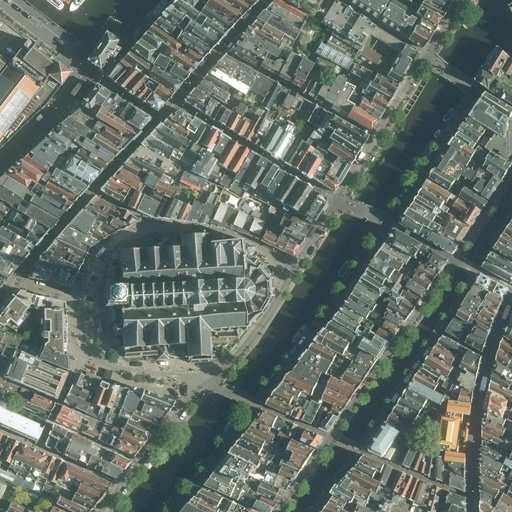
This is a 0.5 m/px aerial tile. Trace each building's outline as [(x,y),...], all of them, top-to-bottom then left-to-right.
[(203,58),(210,50),(219,41),(219,40),(226,32),(233,25),(197,0),(176,0),(169,7),(152,25),(203,58)] [(240,18),(242,16),(243,15),(251,6),(241,0),(197,0),(233,25),(237,21),(239,18),(240,18)] [(304,13),(280,0),(273,0),(270,4),(300,21),(304,13)] [(312,17),(322,0),(280,0),(304,13),(312,17)] [(355,60),(375,28),(330,0),(322,0),(320,5),(312,17),(333,31),(325,46),(352,61),(354,62),(355,60)] [(344,0),(376,19),(381,11),(384,12),(379,21),(406,39),(419,18),(391,1),(386,10),(383,8),(387,0),(344,0)] [(404,0),(402,0),(399,5),(415,14),(419,6),(413,4),(405,0),(404,0)] [(405,0),(413,4),(419,6),(440,19),(442,16),(444,12),(423,0),(419,0),(418,3),(414,0),(413,0),(405,0)] [(423,0),(444,12),(445,12),(447,7),(449,4),(450,4),(443,0),(423,0)] [(300,21),(270,4),(263,12),(295,30),(300,21)] [(419,6),(415,14),(421,17),(436,26),(440,19),(419,6)] [(277,42),(281,35),(291,41),(297,30),(295,30),(263,12),(256,21),(250,27),(240,39),(266,54),(274,58),(277,52),(276,51),(280,43),(277,42)] [(122,25),(110,17),(104,26),(116,35),(122,25)] [(421,17),(417,23),(420,25),(418,28),(430,35),(430,34),(432,32),(433,30),(436,26),(421,17)] [(0,148),(30,119),(31,121),(37,115),(35,114),(45,104),(58,88),(58,87),(68,73),(68,70),(66,69),(64,69),(64,70),(43,53),(42,53),(33,47),(34,46),(33,46),(21,37),(21,36),(20,37),(12,30),(11,29),(3,23),(3,22),(2,23),(0,20),(0,148)] [(203,58),(152,25),(147,33),(196,65),(203,58)] [(415,26),(406,39),(407,39),(421,48),(425,42),(429,36),(430,35),(418,28),(415,26)] [(412,62),(417,53),(405,46),(405,45),(379,30),(375,28),(376,28),(375,27),(375,28),(355,60),(363,65),(398,84),(403,75),(412,62)] [(196,65),(147,33),(139,41),(189,73),(195,67),(196,66),(196,65)] [(113,59),(120,50),(114,46),(117,41),(106,34),(91,56),(89,59),(88,61),(99,69),(108,56),(113,59)] [(266,54),(240,39),(233,46),(258,59),(261,61),(262,59),(266,54)] [(189,73),(139,41),(130,51),(156,67),(180,84),(181,83),(189,73)] [(318,55),(315,60),(315,61),(314,62),(314,63),(314,64),(315,65),(315,66),(316,67),(318,68),(330,75),(331,75),(332,76),(333,76),(334,76),(335,75),(336,75),(337,74),(338,73),(341,68),(346,71),(352,61),(325,46),(320,43),(315,54),(318,55)] [(258,59),(233,46),(231,48),(228,52),(227,52),(228,53),(228,52),(233,55),(232,55),(241,60),(243,61),(244,61),(246,63),(247,63),(250,64),(251,65),(253,66),(254,67),(258,59)] [(484,68),(479,75),(476,79),(476,80),(477,83),(511,104),(511,59),(498,47),(484,68)] [(149,77),(156,67),(130,51),(117,65),(121,68),(126,72),(116,85),(124,91),(124,90),(125,91),(125,90),(127,91),(126,92),(128,93),(128,92),(133,96),(132,96),(133,96),(140,86),(147,90),(152,94),(164,103),(172,95),(162,88),(161,88),(154,84),(152,82),(153,80),(149,77)] [(298,91),(309,71),(311,66),(289,55),(284,64),(276,78),(276,79),(285,84),(289,86),(298,91)] [(111,81),(121,68),(117,65),(113,63),(115,61),(113,59),(108,56),(99,69),(98,71),(98,72),(98,71),(102,74),(101,74),(102,74),(104,75),(103,75),(104,76),(105,76),(107,77),(106,78),(107,78),(111,81)] [(254,73),(224,56),(223,57),(219,62),(218,62),(248,83),(254,73)] [(276,78),(284,64),(279,61),(274,63),(273,65),(262,59),(261,61),(258,59),(254,67),(263,72),(263,71),(276,78)] [(229,96),(240,103),(256,74),(254,73),(248,83),(218,62),(207,74),(232,92),(229,96)] [(396,87),(375,76),(354,65),(345,80),(343,85),(352,90),(354,86),(358,77),(392,95),(396,87)] [(180,84),(156,67),(149,77),(153,80),(155,82),(154,84),(161,88),(162,88),(172,95),(172,94),(180,84)] [(116,85),(126,72),(121,68),(111,81),(113,82),(114,83),(115,83),(116,84),(116,85)] [(306,96),(314,81),(317,75),(309,71),(298,91),(306,96)] [(232,92),(207,74),(205,76),(205,77),(202,79),(202,80),(229,96),(232,92)] [(257,109),(272,83),(256,74),(240,103),(248,107),(256,112),(257,109)] [(334,78),(329,88),(321,104),(330,109),(343,85),(345,80),(339,77),(334,78)] [(392,95),(358,77),(354,86),(361,90),(357,96),(382,110),(386,104),(392,95)] [(229,96),(202,80),(197,86),(197,85),(197,86),(211,95),(210,96),(224,105),(226,100),(229,96)] [(321,104),(329,88),(314,81),(306,96),(321,104)] [(264,115),(279,87),(272,83),(257,109),(259,110),(258,112),(264,115)] [(99,107),(109,94),(107,92),(107,93),(103,90),(102,89),(98,86),(96,85),(95,87),(93,90),(92,90),(88,96),(86,100),(86,99),(85,101),(83,104),(82,104),(81,105),(82,106),(81,106),(85,108),(90,101),(94,104),(99,107)] [(345,102),(352,90),(343,85),(330,109),(339,114),(345,102)] [(140,101),(147,90),(140,86),(133,96),(140,101)] [(211,95),(197,86),(193,90),(204,97),(205,95),(209,98),(210,96),(211,95)] [(382,110),(357,96),(361,90),(354,86),(352,90),(345,102),(350,105),(352,101),(355,103),(357,100),(360,102),(356,108),(376,120),(382,110)] [(258,148),(279,107),(288,92),(287,92),(287,91),(279,87),(264,115),(262,119),(250,142),(258,148)] [(145,104),(152,94),(147,90),(140,101),(145,104)] [(209,98),(205,95),(204,97),(193,90),(192,90),(193,90),(191,93),(188,95),(204,106),(208,99),(209,98)] [(293,115),(303,100),(288,92),(279,107),(293,115)] [(511,115),(511,108),(486,93),(481,101),(510,118),(511,115)] [(109,113),(119,100),(109,94),(99,107),(109,113)] [(163,104),(164,103),(152,94),(145,104),(146,105),(146,104),(148,105),(147,106),(149,106),(154,110),(157,112),(159,109),(163,104)] [(204,106),(188,95),(188,96),(185,100),(183,102),(185,104),(186,104),(190,106),(190,107),(190,106),(200,112),(204,106)] [(240,103),(229,96),(226,100),(233,104),(230,109),(228,107),(226,110),(223,108),(216,122),(224,127),(232,113),(241,118),(242,118),(248,107),(240,103)] [(208,118),(216,104),(208,99),(204,106),(200,112),(208,118)] [(116,118),(126,105),(126,104),(126,105),(119,101),(120,100),(119,100),(109,113),(116,118)] [(302,119),(311,105),(303,100),(293,115),(294,116),(299,119),(301,118),(302,119)] [(124,122),(133,109),(126,105),(116,118),(109,113),(99,107),(94,104),(90,101),(85,108),(81,106),(78,109),(130,141),(138,132),(124,122)] [(511,119),(510,118),(481,101),(470,117),(487,128),(483,135),(484,136),(488,139),(484,146),(483,148),(491,153),(511,165),(511,164),(511,119)] [(376,120),(356,108),(352,106),(350,105),(345,102),(339,114),(357,125),(359,126),(360,127),(367,131),(369,132),(372,127),(373,125),(376,120)] [(216,122),(223,108),(216,104),(208,118),(215,122),(216,122)] [(308,124),(318,109),(311,105),(302,119),(301,118),(299,119),(294,116),(293,118),(300,123),(301,121),(303,121),(308,124)] [(270,155),(284,130),(286,126),(293,115),(279,107),(258,148),(270,155)] [(130,141),(78,109),(68,118),(120,150),(121,150),(129,141),(130,141)] [(147,122),(146,118),(147,118),(146,118),(140,114),(141,114),(140,114),(134,110),(133,109),(124,122),(138,132),(138,131),(143,127),(142,127),(146,122),(147,123),(147,122)] [(314,131),(325,113),(318,109),(308,124),(315,128),(314,131)] [(192,119),(186,115),(186,116),(184,114),(178,110),(178,111),(175,111),(175,110),(171,114),(188,125),(192,119)] [(233,132),(241,118),(232,113),(224,127),(233,132)] [(354,130),(351,128),(339,121),(325,113),(314,131),(320,135),(322,135),(328,140),(333,132),(359,147),(366,137),(357,132),(356,131),(354,130)] [(188,125),(171,114),(166,119),(184,131),(188,125)] [(250,142),(262,119),(254,115),(249,123),(241,137),(250,142)] [(487,128),(470,117),(465,125),(480,134),(483,135),(487,128)] [(120,150),(68,118),(59,125),(113,158),(120,150)] [(241,137),(249,123),(242,118),(241,118),(233,132),(241,137)] [(193,136),(184,131),(166,119),(166,120),(165,120),(161,125),(160,126),(189,142),(193,136)] [(193,136),(200,123),(192,119),(188,125),(184,131),(193,136)] [(199,147),(209,129),(200,123),(193,136),(189,142),(199,147)] [(113,158),(59,125),(52,132),(51,132),(44,140),(65,152),(66,149),(75,154),(78,148),(107,165),(109,162),(110,162),(113,158)] [(477,138),(480,134),(465,125),(461,132),(484,146),(488,139),(484,136),(481,141),(477,138)] [(206,180),(207,178),(219,158),(209,153),(199,147),(189,142),(160,126),(159,126),(159,127),(157,130),(156,129),(156,130),(155,132),(154,132),(152,135),(151,135),(151,136),(150,137),(150,136),(148,139),(144,143),(143,144),(141,147),(141,146),(140,147),(206,180)] [(283,163),(298,140),(290,136),(294,131),(286,126),(284,130),(270,155),(271,155),(277,159),(283,163)] [(284,163),(290,166),(290,167),(303,150),(309,140),(314,131),(307,126),(298,140),(283,163),(284,163)] [(209,153),(220,135),(219,135),(210,130),(210,129),(209,129),(199,147),(209,153)] [(315,143),(320,135),(314,131),(309,140),(315,143)] [(359,147),(333,132),(328,140),(332,144),(354,156),(359,147)] [(480,146),(459,133),(455,139),(476,152),(480,146)] [(219,158),(229,141),(220,135),(209,153),(219,158)] [(476,152),(455,139),(450,147),(476,164),(478,161),(473,157),(474,155),(485,162),(491,153),(483,148),(480,146),(476,152)] [(73,157),(65,152),(44,140),(43,140),(29,154),(28,154),(20,162),(12,169),(4,177),(63,212),(71,204),(78,197),(78,196),(85,188),(100,172),(73,157)] [(300,173),(311,155),(316,147),(318,144),(315,143),(309,140),(303,150),(290,167),(300,173)] [(226,171),(239,147),(230,142),(229,141),(219,158),(207,178),(218,183),(223,176),(216,171),(219,166),(226,171)] [(354,156),(332,144),(328,150),(323,148),(322,150),(316,147),(311,155),(318,160),(320,161),(325,153),(334,158),(348,166),(354,157),(354,156)] [(208,181),(206,180),(140,147),(139,148),(139,149),(138,151),(137,150),(132,156),(167,173),(169,170),(182,176),(180,180),(181,180),(200,189),(203,184),(206,185),(208,181)] [(246,182),(259,159),(258,158),(250,153),(249,153),(240,148),(240,147),(239,147),(226,171),(223,176),(218,183),(239,194),(241,190),(238,188),(242,180),(246,182)] [(482,168),(476,164),(450,147),(445,154),(437,168),(469,189),(470,188),(489,201),(502,181),(482,168)] [(78,148),(75,154),(73,157),(100,172),(101,172),(100,171),(106,166),(107,165),(78,148)] [(324,176),(334,158),(325,153),(320,161),(318,165),(310,179),(311,179),(314,181),(319,185),(324,176)] [(502,181),(511,165),(491,153),(485,162),(482,168),(502,181)] [(310,179),(318,165),(315,163),(318,160),(311,155),(300,173),(301,173),(302,174),(303,174),(309,178),(310,179)] [(181,180),(180,180),(167,173),(132,156),(125,164),(168,185),(177,189),(181,180)] [(337,184),(348,166),(334,158),(324,176),(337,184)] [(252,194),(269,165),(259,159),(246,182),(242,189),(252,194)] [(168,185),(125,164),(124,164),(124,165),(121,168),(121,167),(119,170),(141,184),(163,194),(168,185)] [(270,165),(269,165),(252,194),(262,199),(270,185),(279,171),(278,171),(269,166),(270,165)] [(488,202),(469,189),(437,168),(430,179),(471,205),(481,211),(488,202)] [(163,195),(141,184),(119,170),(118,170),(119,171),(117,172),(116,173),(117,173),(114,176),(114,175),(111,179),(133,192),(136,194),(143,197),(159,204),(152,218),(161,219),(170,201),(164,198),(166,194),(163,194),(163,195)] [(278,190),(287,176),(286,176),(279,172),(280,172),(279,171),(270,185),(278,190)] [(286,206),(299,183),(287,176),(278,190),(273,198),(286,206)] [(333,191),(337,184),(324,176),(319,185),(330,191),(333,191)] [(63,212),(4,177),(0,180),(0,187),(56,220),(63,212)] [(133,192),(111,179),(105,185),(129,199),(133,192)] [(446,203),(449,198),(456,202),(453,207),(454,207),(466,214),(470,207),(429,181),(424,190),(446,203)] [(292,215),(309,190),(300,183),(299,183),(286,206),(283,210),(292,215)] [(130,200),(129,199),(105,185),(100,191),(111,198),(111,197),(114,199),(113,199),(115,199),(117,200),(117,201),(118,201),(120,202),(127,206),(130,200)] [(173,198),(177,189),(168,185),(163,194),(166,194),(172,197),(173,198)] [(274,215),(277,209),(244,192),(241,199),(214,185),(210,193),(218,197),(206,225),(214,227),(230,230),(238,233),(248,237),(248,236),(260,241),(265,231),(274,215)] [(270,204),(273,198),(278,190),(270,185),(262,199),(270,204)] [(56,220),(0,187),(0,201),(11,208),(48,230),(56,220)] [(301,220),(301,219),(317,194),(309,190),(292,215),(301,220)] [(446,203),(424,190),(421,194),(419,192),(417,195),(419,197),(449,214),(461,221),(466,214),(454,207),(451,211),(444,207),(446,203)] [(135,211),(143,197),(136,194),(133,192),(129,199),(130,200),(127,206),(135,211)] [(197,223),(210,193),(207,192),(204,197),(199,195),(187,222),(196,223),(197,223)] [(206,225),(218,197),(210,193),(197,223),(206,225)] [(311,225),(325,203),(324,199),(317,194),(301,219),(311,225)] [(184,221),(195,198),(189,195),(184,203),(187,204),(186,206),(181,204),(173,220),(174,220),(184,221)] [(121,210),(95,197),(94,197),(95,197),(93,199),(90,202),(89,204),(88,204),(112,217),(116,219),(121,210)] [(152,218),(159,204),(143,197),(135,211),(142,214),(151,218),(152,218)] [(171,220),(179,203),(172,199),(173,198),(172,197),(170,201),(161,219),(171,220)] [(449,214),(419,197),(415,203),(445,221),(449,214)] [(11,208),(0,201),(0,214),(5,218),(11,208)] [(173,220),(181,204),(179,203),(171,220),(173,220)] [(471,227),(461,221),(449,214),(445,221),(415,203),(406,216),(425,227),(432,231),(459,246),(463,239),(471,227)] [(112,217),(88,204),(88,205),(83,210),(82,210),(82,211),(108,225),(112,217)] [(471,227),(480,213),(481,211),(471,205),(470,207),(466,214),(461,221),(471,227)] [(48,230),(11,208),(5,218),(6,218),(5,219),(13,224),(14,222),(41,238),(48,230)] [(281,219),(282,219),(284,213),(277,209),(274,215),(281,219)] [(125,223),(129,215),(121,210),(116,219),(125,223)] [(119,230),(108,225),(82,211),(68,226),(97,242),(108,236),(119,230)] [(310,227),(284,213),(282,219),(307,232),(309,229),(309,228),(310,227)] [(13,224),(5,219),(6,218),(5,218),(0,214),(0,227),(6,231),(7,230),(34,246),(41,238),(14,222),(13,224)] [(139,222),(129,215),(125,223),(130,226),(139,222)] [(423,246),(409,238),(411,235),(413,231),(420,235),(425,227),(406,216),(401,224),(409,229),(407,233),(405,236),(396,231),(387,243),(417,261),(421,263),(424,257),(418,254),(423,246)] [(125,223),(116,219),(112,217),(108,225),(119,230),(130,226),(125,223)] [(307,232),(282,219),(281,219),(282,220),(278,226),(283,228),(303,239),(307,232)] [(97,242),(68,226),(60,235),(88,248),(90,250),(92,248),(98,243),(97,242)] [(34,246),(7,230),(6,231),(0,227),(0,237),(27,254),(29,251),(31,248),(32,249),(34,246)] [(427,240),(432,231),(425,227),(420,235),(427,240)] [(303,239),(283,228),(279,237),(288,242),(298,246),(303,239)] [(274,248),(279,237),(265,231),(260,241),(274,248)] [(459,246),(432,231),(427,240),(451,253),(454,252),(454,253),(459,246)] [(157,243),(156,245),(156,249),(119,252),(119,250),(117,250),(117,252),(118,262),(120,288),(105,289),(100,289),(100,293),(100,295),(101,300),(100,300),(100,302),(101,302),(101,309),(105,309),(121,308),(122,326),(117,326),(114,327),(112,329),(112,333),(115,336),(116,336),(118,335),(123,335),(124,349),(155,347),(156,360),(167,360),(167,356),(172,358),(172,359),(173,359),(173,358),(184,358),(186,358),(186,361),(187,361),(187,359),(207,357),(208,360),(209,360),(209,357),(212,357),(211,355),(209,355),(208,344),(207,330),(242,328),(241,318),(257,312),(265,298),(264,286),(264,284),(254,271),(238,267),(236,243),(201,245),(200,236),(200,232),(198,233),(198,235),(180,237),(180,234),(178,234),(178,238),(171,238),(171,237),(170,238),(165,235),(165,234),(164,234),(165,235),(160,239),(159,238),(159,239),(160,239),(160,243),(157,243)] [(511,238),(504,234),(499,242),(511,249),(511,238)] [(88,248),(60,235),(52,245),(62,250),(64,251),(83,260),(87,251),(88,248)] [(238,267),(254,271),(259,265),(248,259),(248,258),(252,249),(253,249),(252,248),(241,241),(219,235),(200,236),(201,245),(236,243),(238,267)] [(27,254),(0,237),(0,252),(19,264),(27,254)] [(283,252),(288,242),(279,237),(274,248),(283,252)] [(119,252),(156,249),(156,245),(150,239),(119,248),(119,252)] [(292,256),(298,246),(288,242),(283,252),(292,256)] [(511,249),(499,242),(494,250),(511,259),(511,249)] [(417,261),(387,243),(382,251),(411,269),(417,261)] [(58,259),(62,250),(52,245),(45,253),(58,259)] [(428,260),(433,252),(432,252),(425,247),(424,247),(423,246),(423,245),(423,246),(418,254),(424,257),(428,260)] [(83,260),(64,251),(63,254),(65,255),(62,261),(78,269),(83,260)] [(411,269),(382,251),(377,259),(406,277),(411,269)] [(19,264),(0,252),(0,275),(6,279),(19,264)] [(116,263),(118,262),(117,252),(113,252),(108,257),(107,264),(116,264),(116,263)] [(261,252),(256,258),(262,263),(267,257),(261,252)] [(439,274),(448,262),(448,261),(433,252),(428,260),(425,266),(439,274)] [(78,269),(62,261),(58,259),(45,253),(39,259),(54,267),(61,270),(67,273),(74,277),(78,269)] [(511,264),(492,253),(487,260),(511,273),(511,264)] [(54,267),(39,259),(35,264),(53,272),(54,267)] [(406,277),(377,259),(371,267),(389,278),(392,273),(396,275),(393,280),(401,285),(406,277)] [(511,282),(511,273),(487,260),(482,267),(511,283),(511,282)] [(439,274),(425,266),(421,263),(417,261),(411,269),(433,282),(439,274)] [(120,288),(118,262),(116,263),(116,264),(107,264),(105,289),(120,288)] [(261,263),(259,265),(254,271),(264,284),(267,282),(264,276),(269,274),(266,270),(267,270),(266,269),(264,267),(265,267),(264,266),(263,266),(261,263)] [(53,272),(35,264),(32,269),(52,276),(53,272)] [(52,276),(32,269),(28,275),(28,278),(29,278),(31,279),(31,278),(33,279),(57,285),(61,270),(54,267),(53,272),(52,276)] [(393,280),(389,278),(371,267),(366,275),(396,293),(401,285),(393,280)] [(433,282),(411,269),(406,277),(428,291),(433,282)] [(63,286),(67,273),(61,270),(57,285),(63,286)] [(69,287),(74,277),(67,273),(63,286),(69,288),(69,287)] [(273,285),(273,278),(269,274),(264,276),(267,282),(264,284),(264,286),(273,285)] [(396,293),(366,275),(364,274),(362,276),(364,278),(361,283),(361,284),(382,296),(385,290),(392,293),(388,300),(397,305),(402,297),(396,293)] [(503,300),(508,289),(481,275),(476,284),(489,292),(484,301),(498,309),(503,300)] [(428,291),(406,277),(401,285),(422,298),(428,291)] [(387,299),(382,296),(361,284),(356,291),(382,307),(385,303),(387,299)] [(484,301),(489,292),(476,284),(470,294),(484,301)] [(262,314),(274,297),(273,285),(264,286),(265,298),(257,312),(241,318),(242,328),(246,331),(262,314)] [(422,298),(401,285),(396,293),(402,297),(417,306),(419,304),(419,303),(422,298)] [(66,357),(65,336),(65,305),(63,302),(15,291),(6,302),(0,309),(0,330),(9,335),(12,330),(16,332),(30,316),(25,312),(30,305),(39,307),(43,308),(43,318),(40,318),(40,325),(43,325),(43,333),(42,333),(40,335),(36,335),(33,344),(66,358),(66,357)] [(383,310),(355,293),(353,291),(351,294),(353,295),(350,300),(375,314),(377,311),(381,313),(383,310)] [(495,317),(481,309),(484,301),(470,294),(462,307),(475,314),(478,316),(493,324),(495,317)] [(417,306),(402,297),(397,305),(412,313),(412,314),(417,306)] [(412,313),(397,305),(388,300),(387,299),(385,303),(390,306),(388,310),(389,311),(388,313),(390,314),(391,312),(406,321),(412,313)] [(367,319),(370,314),(380,319),(376,325),(377,325),(382,328),(386,320),(384,319),(375,314),(350,300),(345,307),(367,319)] [(498,309),(484,301),(481,309),(495,317),(498,309)] [(376,325),(367,319),(345,307),(343,306),(341,308),(343,310),(340,314),(360,326),(362,322),(367,325),(365,329),(367,330),(373,333),(377,325),(376,325)] [(474,317),(475,314),(462,307),(457,316),(473,326),(476,321),(476,319),(474,317)] [(122,326),(121,308),(105,309),(109,337),(112,337),(112,338),(116,338),(116,336),(115,336),(112,333),(112,329),(114,327),(117,326),(122,326)] [(406,321),(391,312),(390,314),(388,313),(384,319),(386,320),(401,329),(406,321)] [(361,326),(360,326),(340,314),(337,319),(335,317),(333,319),(335,321),(372,342),(375,336),(376,335),(373,333),(367,330),(365,334),(359,331),(361,326)] [(473,326),(457,316),(454,322),(465,328),(471,332),(473,326)] [(493,324),(478,316),(476,319),(476,321),(491,330),(493,324)] [(401,329),(386,320),(382,328),(396,336),(401,329)] [(372,342),(335,321),(327,330),(379,360),(390,344),(375,336),(372,342)] [(491,330),(476,321),(473,326),(489,336),(491,330)] [(465,328),(454,322),(453,322),(450,327),(462,334),(465,328)] [(396,336),(382,328),(377,325),(373,333),(376,335),(375,336),(390,344),(390,343),(392,344),(394,342),(392,341),(395,336),(396,336)] [(489,336),(473,326),(471,332),(487,341),(489,336)] [(462,334),(450,327),(446,333),(459,340),(462,334)] [(208,344),(237,343),(236,328),(207,330),(208,344)] [(242,328),(236,328),(237,343),(246,331),(242,328)] [(466,343),(471,332),(465,328),(462,334),(459,340),(466,343)] [(66,358),(33,344),(32,346),(9,335),(0,330),(0,343),(11,349),(36,359),(36,358),(40,360),(66,371),(66,358)] [(371,370),(379,360),(327,330),(317,343),(316,343),(338,354),(342,345),(350,350),(346,358),(371,370)] [(483,353),(487,342),(487,341),(471,332),(466,343),(483,353)] [(124,349),(123,335),(118,335),(116,336),(116,338),(112,338),(112,337),(109,337),(124,357),(124,349)] [(462,347),(461,346),(444,336),(438,345),(457,356),(462,347)] [(511,357),(511,342),(505,338),(500,350),(511,357)] [(66,374),(39,362),(40,360),(36,358),(36,359),(11,349),(0,343),(0,355),(7,359),(3,366),(8,368),(4,378),(55,399),(66,374)] [(346,358),(338,354),(316,343),(312,348),(310,347),(308,350),(310,352),(341,368),(346,358)] [(457,356),(438,345),(432,354),(453,366),(454,363),(460,367),(464,360),(457,356)] [(156,355),(155,347),(124,349),(124,357),(156,355)] [(464,360),(469,350),(462,347),(457,356),(464,360)] [(341,368),(310,352),(308,350),(305,354),(307,355),(301,362),(335,378),(342,381),(347,371),(341,368)] [(479,370),(482,358),(469,350),(464,360),(460,367),(459,368),(477,378),(479,370)] [(511,371),(511,368),(511,357),(500,350),(497,362),(511,371)] [(459,368),(460,367),(454,363),(453,366),(432,354),(424,365),(454,381),(459,368)] [(0,376),(4,378),(8,368),(3,366),(7,359),(0,355),(0,397),(15,404),(15,403),(18,396),(21,389),(0,379),(0,376)] [(371,370),(346,358),(341,368),(347,371),(365,380),(371,370)] [(335,378),(301,362),(292,373),(330,390),(335,378)] [(511,372),(511,371),(497,362),(494,372),(511,381),(511,372)] [(454,381),(424,365),(419,373),(437,383),(439,379),(444,381),(442,385),(451,390),(453,383),(454,381)] [(473,394),(477,378),(459,368),(454,381),(453,383),(473,394)] [(365,380),(347,371),(342,381),(358,389),(359,389),(365,380)] [(85,392),(91,380),(93,376),(93,375),(86,372),(84,377),(78,388),(85,392)] [(330,390),(292,373),(291,372),(288,375),(290,376),(285,382),(304,391),(309,393),(315,396),(319,388),(326,391),(322,400),(323,400),(325,401),(330,390)] [(511,382),(511,381),(494,372),(492,381),(509,391),(511,382)] [(437,383),(419,373),(415,378),(414,377),(412,379),(414,381),(435,392),(439,384),(437,383)] [(78,388),(84,377),(76,374),(71,385),(78,388)] [(90,402),(99,384),(99,383),(101,379),(93,376),(91,380),(85,392),(87,393),(86,397),(90,402)] [(358,389),(342,381),(335,378),(330,390),(351,399),(358,389)] [(447,398),(435,392),(414,381),(408,389),(429,400),(434,403),(442,408),(447,398)] [(511,391),(509,391),(492,381),(491,382),(492,382),(491,387),(490,387),(491,387),(490,389),(490,391),(489,391),(490,392),(511,403),(511,404),(511,407),(511,406),(511,391)] [(304,391),(285,382),(279,389),(301,398),(304,391)] [(453,383),(451,390),(448,398),(450,399),(459,402),(472,404),(473,394),(453,383)] [(96,408),(107,386),(99,384),(90,402),(89,405),(96,408)] [(85,392),(78,388),(71,385),(67,394),(83,402),(85,395),(84,394),(85,392)] [(108,408),(118,388),(107,386),(96,408),(92,416),(97,419),(102,421),(105,414),(98,411),(101,405),(108,408)] [(115,415),(128,389),(118,388),(108,408),(106,411),(115,415)] [(27,400),(30,392),(29,392),(21,389),(18,396),(27,400)] [(132,411),(136,402),(142,391),(128,389),(115,415),(110,424),(118,428),(122,430),(127,420),(132,411)] [(296,408),(301,398),(279,389),(273,397),(284,402),(286,399),(293,402),(292,405),(296,408)] [(429,400),(408,389),(403,397),(424,409),(429,400)] [(344,410),(351,399),(330,390),(325,401),(328,402),(333,404),(344,410)] [(173,402),(147,392),(142,391),(136,402),(167,412),(173,402)] [(302,421),(312,399),(307,397),(309,393),(304,391),(301,398),(296,408),(292,416),(292,417),(302,421)] [(54,403),(34,394),(30,392),(27,400),(51,410),(54,403)] [(511,406),(511,407),(511,404),(511,403),(490,392),(486,410),(511,421),(511,406)] [(89,405),(83,402),(67,394),(63,403),(85,413),(89,405)] [(51,410),(27,400),(18,396),(15,403),(47,419),(51,410)] [(296,408),(292,405),(284,402),(273,397),(272,397),(267,405),(287,414),(292,416),(296,408)] [(437,416),(429,412),(424,409),(403,397),(398,405),(433,424),(437,416)] [(312,425),(323,400),(322,400),(319,398),(317,402),(312,399),(302,421),(312,425)] [(321,429),(329,412),(330,410),(326,408),(328,402),(325,401),(323,400),(312,425),(321,429)] [(454,446),(458,420),(462,421),(463,414),(469,415),(470,415),(472,405),(471,405),(472,404),(459,402),(449,401),(448,409),(446,409),(445,417),(441,417),(437,443),(441,444),(440,449),(447,450),(447,460),(450,460),(450,464),(451,469),(451,470),(455,472),(454,473),(465,479),(465,478),(466,455),(464,455),(457,454),(458,447),(454,446)] [(167,412),(136,402),(132,411),(159,422),(167,412)] [(438,417),(442,408),(434,403),(429,412),(437,416),(438,417)] [(339,418),(344,410),(333,404),(330,410),(329,412),(339,418)] [(92,416),(96,408),(89,405),(85,413),(92,416)] [(433,424),(398,405),(393,413),(414,425),(420,428),(419,428),(426,432),(428,433),(433,424)] [(90,418),(84,415),(78,413),(62,406),(58,414),(81,425),(82,420),(88,423),(87,426),(92,428),(96,420),(90,418)] [(43,427),(0,408),(0,426),(5,429),(34,442),(36,441),(38,438),(43,427)] [(511,431),(511,427),(511,421),(486,410),(486,411),(485,419),(483,428),(507,439),(510,430),(511,431)] [(110,424),(115,415),(106,411),(105,414),(102,421),(110,424)] [(159,422),(132,411),(127,420),(153,430),(159,422)] [(273,429),(278,418),(266,412),(264,411),(257,422),(273,429)] [(329,432),(339,418),(329,412),(321,429),(329,432)] [(414,425),(393,413),(386,424),(400,432),(402,429),(409,433),(414,425)] [(81,425),(58,414),(55,421),(81,433),(84,426),(81,425)] [(286,435),(291,423),(278,418),(273,429),(279,432),(286,435)] [(100,433),(104,424),(96,420),(92,428),(87,426),(85,425),(84,426),(81,433),(97,440),(100,433)] [(145,440),(151,433),(153,430),(127,420),(122,430),(118,428),(118,429),(117,430),(112,427),(108,437),(115,440),(138,449),(144,442),(145,441),(145,440)] [(279,432),(273,429),(257,422),(252,428),(276,439),(278,435),(279,432)] [(293,440),(293,438),(299,427),(291,423),(286,435),(279,432),(278,435),(282,437),(281,440),(290,445),(293,440)] [(108,437),(112,427),(104,424),(100,433),(97,440),(106,444),(108,437)] [(400,432),(386,424),(381,432),(385,434),(385,433),(395,439),(400,432)] [(67,444),(72,434),(53,425),(49,435),(67,444)] [(302,442),(307,430),(299,427),(293,438),(302,442)] [(276,439),(252,428),(247,434),(273,446),(276,439)] [(422,440),(426,432),(419,428),(415,436),(422,440)] [(507,439),(483,428),(483,437),(504,447),(505,444),(507,439)] [(317,449),(324,438),(307,430),(302,442),(317,449)] [(383,457),(395,439),(385,433),(385,434),(381,432),(370,448),(370,449),(370,450),(370,451),(371,451),(371,452),(372,452),(379,455),(380,456),(382,457),(383,457)] [(396,463),(406,445),(410,437),(400,432),(395,439),(383,457),(396,463)] [(92,456),(97,446),(91,443),(72,434),(67,444),(62,455),(75,461),(85,466),(90,455),(92,456)] [(286,451),(284,450),(273,446),(247,434),(242,441),(276,457),(282,459),(286,451)] [(62,455),(67,444),(49,435),(45,444),(46,447),(62,455)] [(0,457),(1,458),(10,439),(3,436),(0,443),(0,457)] [(112,447),(115,440),(108,437),(106,444),(112,447)] [(511,454),(511,450),(504,447),(483,437),(482,446),(481,455),(504,466),(506,462),(509,464),(510,460),(511,454)] [(0,466),(7,469),(19,444),(10,439),(1,458),(0,459),(0,466)] [(138,449),(115,440),(112,447),(132,456),(138,449)] [(315,450),(293,440),(290,445),(288,450),(309,459),(315,450)] [(258,456),(259,452),(266,455),(264,459),(274,463),(276,457),(242,441),(239,444),(237,443),(235,445),(237,447),(258,456)] [(419,472),(426,445),(425,445),(421,443),(419,449),(411,469),(419,472)] [(36,480),(47,456),(19,444),(7,469),(0,466),(0,477),(18,487),(38,496),(44,484),(36,480)] [(402,466),(412,447),(406,445),(396,463),(402,466)] [(426,475),(432,447),(429,446),(426,445),(419,472),(426,475)] [(129,461),(113,453),(97,446),(92,456),(122,470),(122,469),(129,461)] [(279,466),(274,463),(264,459),(258,456),(237,447),(231,455),(275,474),(279,466)] [(411,469),(419,449),(412,447),(402,466),(411,469)] [(433,478),(437,448),(436,448),(432,447),(426,475),(433,478)] [(309,459),(288,450),(284,448),(284,450),(286,451),(282,459),(303,468),(309,459)] [(442,482),(443,473),(444,463),(444,458),(440,457),(441,451),(437,448),(433,478),(442,482)] [(122,470),(92,456),(90,455),(85,466),(114,479),(122,470)] [(293,482),(275,474),(231,455),(217,471),(246,484),(245,486),(247,487),(251,476),(256,478),(261,480),(286,491),(293,482)] [(503,476),(505,470),(510,473),(511,469),(508,467),(504,466),(481,455),(481,465),(481,474),(504,485),(509,488),(510,488),(511,483),(511,480),(508,478),(503,476)] [(44,484),(56,460),(47,456),(36,480),(44,484)] [(381,474),(385,465),(364,456),(360,463),(381,474)] [(303,468),(282,459),(276,457),(274,463),(279,466),(298,474),(303,468)] [(47,500),(64,463),(56,460),(44,484),(38,496),(47,500)] [(77,481),(103,493),(110,484),(64,463),(47,500),(55,504),(59,497),(64,488),(72,491),(77,481)] [(381,474),(360,463),(355,470),(378,482),(381,474)] [(465,479),(454,473),(455,472),(451,470),(451,469),(444,463),(443,473),(452,476),(451,486),(465,492),(465,479)] [(385,486),(393,468),(385,465),(381,474),(378,482),(385,486)] [(298,474),(279,466),(275,474),(293,482),(298,474)] [(392,490),(400,471),(393,468),(385,486),(392,490)] [(400,494),(392,490),(385,486),(378,482),(355,470),(347,479),(396,501),(397,500),(400,494)] [(246,484),(217,471),(211,479),(242,492),(245,486),(246,484)] [(400,494),(408,475),(400,471),(392,490),(400,494)] [(451,486),(452,476),(443,473),(442,482),(451,486)] [(504,485),(481,474),(481,483),(498,492),(501,494),(504,485)] [(414,500),(421,481),(408,475),(400,494),(411,499),(409,504),(397,500),(396,501),(394,505),(410,511),(414,500)] [(286,491),(261,480),(258,487),(253,485),(256,478),(251,476),(247,487),(260,493),(278,502),(280,504),(283,500),(281,499),(286,491)] [(242,492),(211,479),(209,481),(210,481),(206,486),(238,500),(242,492)] [(368,498),(370,495),(375,498),(375,499),(380,501),(376,511),(377,511),(390,511),(394,505),(396,501),(347,479),(340,487),(368,498)] [(103,493),(77,481),(72,491),(96,502),(103,493)] [(418,511),(427,483),(421,481),(414,500),(418,501),(414,511),(418,511)] [(425,511),(434,486),(427,483),(418,511),(425,511)] [(498,492),(481,483),(481,493),(494,499),(498,492)] [(253,507),(257,499),(260,493),(247,487),(245,486),(242,492),(238,500),(253,507)] [(465,511),(466,499),(449,492),(434,486),(425,511),(465,511)] [(369,499),(368,498),(340,487),(334,495),(349,501),(353,503),(354,498),(359,500),(357,505),(366,508),(366,507),(369,499)] [(96,502),(72,491),(64,488),(59,497),(89,511),(96,502)] [(235,511),(239,505),(204,489),(203,489),(196,497),(228,511),(235,511)] [(511,499),(506,496),(501,494),(498,492),(494,499),(498,501),(511,508),(511,499)] [(278,502),(260,493),(257,499),(274,508),(276,509),(278,505),(277,504),(278,502)] [(498,501),(494,499),(481,493),(481,502),(496,509),(498,501)] [(345,510),(349,501),(334,495),(328,504),(345,510)] [(87,511),(89,511),(59,497),(55,504),(72,511),(87,511)] [(228,511),(196,497),(191,505),(206,511),(228,511)] [(274,508),(257,499),(253,507),(263,511),(271,511),(274,509),(274,508)] [(21,511),(24,508),(9,501),(3,511),(21,511)] [(377,511),(376,511),(366,507),(366,508),(357,505),(353,503),(349,501),(345,510),(328,504),(322,511),(377,511)] [(511,511),(511,508),(498,501),(496,509),(501,511),(511,511)] [(501,511),(496,509),(481,502),(481,511),(501,511)]
